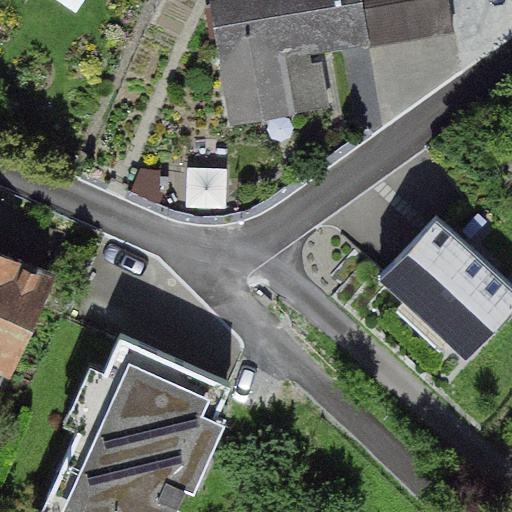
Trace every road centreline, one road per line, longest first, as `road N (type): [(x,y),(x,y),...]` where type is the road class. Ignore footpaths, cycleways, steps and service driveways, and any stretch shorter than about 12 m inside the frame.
road 1 (residential): [(511,67),(237,266)]
road 2 (residential): [(252,293),(368,344),(511,484)]
road 3 (residential): [(252,293),(286,356),(443,511)]
road 4 (residential): [(237,266),(0,165)]
